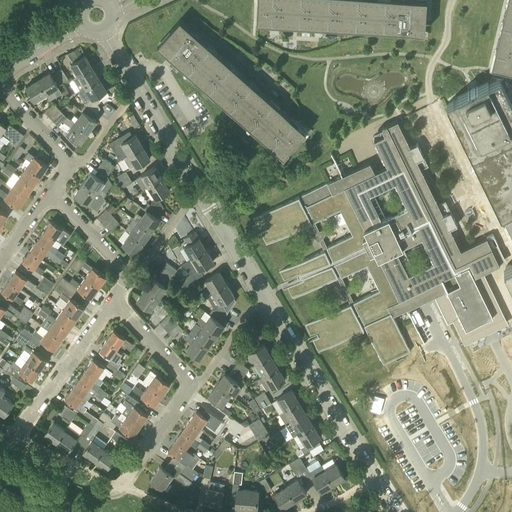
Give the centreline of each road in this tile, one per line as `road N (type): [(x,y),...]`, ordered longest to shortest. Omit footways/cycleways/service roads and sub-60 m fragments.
road 1 (residential): [(374,472),(264,292)]
road 2 (residential): [(12,442),(115,301)]
road 3 (residential): [(124,484),(104,489),(12,442)]
road 4 (residential): [(193,383),(124,484)]
road 5 (residential): [(264,292),(200,189)]
road 6 (residential): [(200,189),(139,85)]
